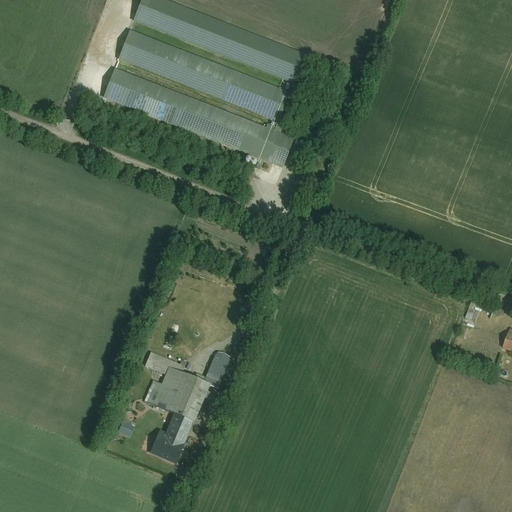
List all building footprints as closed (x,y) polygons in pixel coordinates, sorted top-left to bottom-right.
[(114,71),(102,101),(282,172),(294,141),(282,136),(312,60),(157,0),(141,0),(132,25),(291,87),(288,95),(128,32),(115,67),(267,127),(265,131),(114,71)] [(481,310),(470,306),(465,318),(476,323),(481,310)] [(511,330),(510,329),(503,349),(511,352),(511,330)] [(169,375),(164,387),(156,383),(148,402),(176,415),(198,425),(209,401),(212,403),(216,394),(214,393),(227,364),(218,360),(209,379),(193,372),(191,376),(183,373),(187,365),(183,363),(181,367),(154,354),(149,366),(169,375)] [(198,425),(176,415),(169,432),(162,429),(152,451),(181,464),(198,425)] [(122,420),(117,433),(131,438),(136,425),(122,420)]
